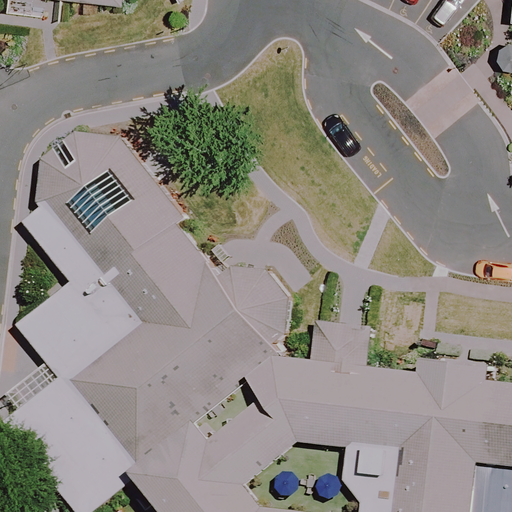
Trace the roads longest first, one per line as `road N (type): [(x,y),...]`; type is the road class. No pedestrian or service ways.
road 1 (residential): [(511,240),(393,229),(344,214),(291,167),(253,104),(238,52)]
road 2 (residential): [(238,52),(49,97),(7,128),(0,166)]
